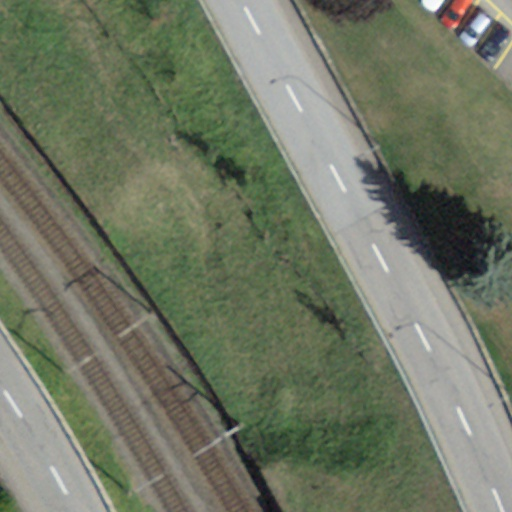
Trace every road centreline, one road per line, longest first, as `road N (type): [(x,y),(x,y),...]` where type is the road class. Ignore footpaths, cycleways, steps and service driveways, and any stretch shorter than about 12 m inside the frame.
road 1 (tertiary): [(503,511),(416,326),(240,0)]
road 2 (tertiary): [(0,390),(71,511)]
